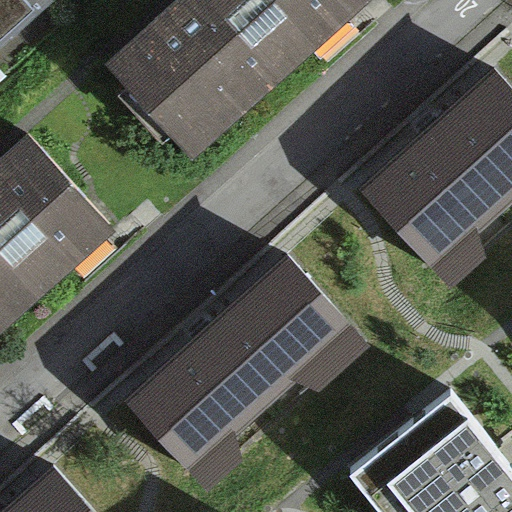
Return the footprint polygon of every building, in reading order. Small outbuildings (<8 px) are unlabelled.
[(0,0),(0,35),(39,0),(0,0)] [(176,0),(119,51),(200,142),(362,0),(176,0)] [(511,59),(370,186),(439,264),(511,198),(511,59)] [(41,122),(0,158),(0,328),(126,217),(41,122)] [(296,239),(140,383),(203,450),(359,307),(296,239)] [(511,511),(511,469),(447,389),(348,468),(383,511),(511,511)] [(0,505),(0,511),(119,511),(62,449),(0,505)]
